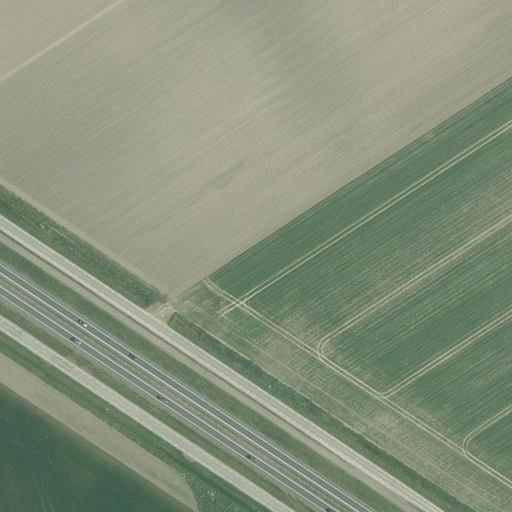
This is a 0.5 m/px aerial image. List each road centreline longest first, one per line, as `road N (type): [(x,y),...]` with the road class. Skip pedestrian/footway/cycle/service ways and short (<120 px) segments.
road 1 (tertiary): [(0,221),(435,511)]
road 2 (trunk): [(366,511),(0,266)]
road 3 (trunk): [(0,293),(327,511)]
road 4 (unclassified): [(0,323),(283,511)]
